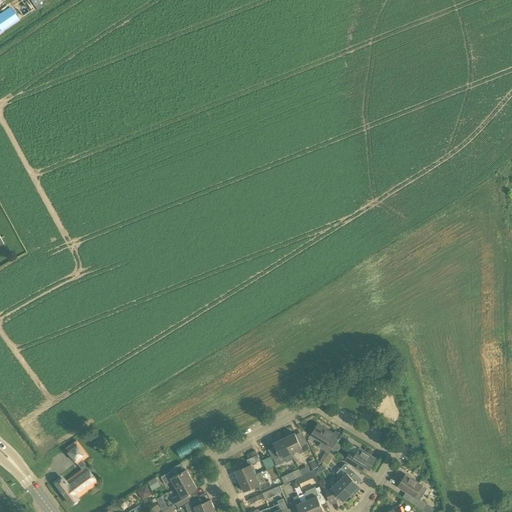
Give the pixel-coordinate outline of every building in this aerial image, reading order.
[(37,10),(51,0),(31,0),(35,5),(37,10)] [(0,17),(0,34),(17,23),(9,11),(0,17)] [(329,453),(336,442),(331,439),(334,434),(317,424),(311,435),(320,440),(317,446),(329,453)] [(284,438),(291,453),(297,450),(299,454),(310,449),(307,443),(300,446),(294,433),(284,438)] [(182,456),(203,444),(198,436),(178,448),(182,456)] [(284,456),(291,453),(284,438),(273,443),(279,456),(273,459),(276,465),(287,460),(284,456)] [(97,483),(86,468),(87,467),(83,461),(88,456),(77,440),(65,449),(81,470),(65,482),(62,478),(55,483),(71,505),(77,500),(76,499),(97,483)] [(375,460),(359,450),(356,454),(350,451),(344,461),(354,468),(358,462),(369,469),(375,460)] [(240,481),(255,475),(250,465),(260,461),(257,455),(246,460),(248,465),(235,471),(240,481)] [(314,467),(319,465),(317,458),(311,460),(314,467)] [(338,481),(351,493),(352,492),(354,495),(361,488),(358,486),(359,485),(351,478),(356,473),(345,463),(341,467),(346,473),(338,481)] [(299,469),(292,472),(295,478),(302,475),(299,469)] [(176,488),(192,479),(186,470),(175,476),(172,470),(161,477),(165,484),(172,480),(176,488)] [(255,475),(240,481),(244,491),(257,485),(260,491),(271,486),(268,481),(266,482),(261,472),(255,475)] [(423,510),(427,505),(419,500),(426,488),(422,486),(405,475),(398,486),(416,498),(412,503),(423,510)] [(192,479),(176,488),(174,489),(178,497),(174,499),(178,507),(189,500),(186,495),(197,489),(192,479)] [(338,481),(335,484),(333,482),(331,482),(328,485),(325,487),(331,501),(336,499),(335,497),(338,496),(343,501),(351,493),(338,481)] [(279,486),(273,488),(276,495),(282,493),(279,486)] [(307,493),(304,494),(306,500),(311,511),(323,511),(324,511),(320,503),(325,500),(320,486),(306,492),(307,493)] [(311,511),(306,500),(301,502),(298,495),(293,497),(295,501),(289,503),(293,511),(298,511),(299,511),(311,511)] [(187,511),(209,511),(215,510),(210,500),(199,505),(196,499),(189,502),(185,505),(187,511)] [(269,508),(270,511),(282,511),(287,510),(283,499),(277,501),(279,504),(269,508)]
